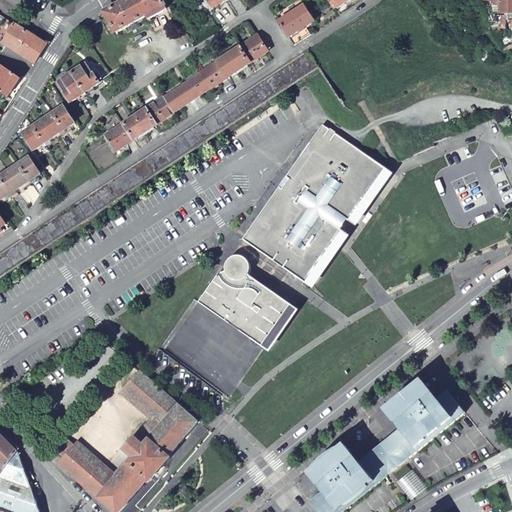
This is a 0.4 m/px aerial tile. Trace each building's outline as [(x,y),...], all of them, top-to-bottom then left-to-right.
[(128,0),(105,13),(116,33),(165,6),(162,0),(128,0)] [(226,0),(207,0),(213,9),(226,0)] [(329,0),(335,9),(344,3),(345,5),(352,0),(329,0)] [(500,13),(511,13),(511,0),(485,0),(485,1),(492,2),(492,5),(500,3),(500,13)] [(304,6),(279,22),(295,45),(312,34),(307,26),(314,22),(304,6)] [(47,45),(15,24),(2,43),(3,44),(34,64),(47,45)] [(259,35),(201,74),(210,89),(211,90),(269,51),(259,35)] [(319,68),(307,50),(215,112),(44,224),(19,240),(0,253),(0,278),(281,93),(319,68)] [(12,68),(0,59),(0,64),(9,71),(12,68)] [(71,73),(85,94),(101,83),(95,73),(93,75),(86,63),(71,73)] [(9,71),(0,64),(0,92),(9,98),(22,80),(16,76),(18,73),(12,68),(9,71)] [(68,104),(85,94),(71,73),(57,83),(64,94),(62,95),(68,104)] [(210,89),(201,74),(165,98),(175,113),(210,89)] [(175,113),(165,98),(107,136),(117,152),(175,114),(175,113)] [(75,123),(64,106),(24,134),(35,150),(75,123)] [(244,240),(298,278),(307,284),(360,207),(372,191),(378,195),(394,174),(391,172),(395,165),(386,154),(379,163),(374,159),(369,156),(358,149),(324,126),(287,178),(290,180),(283,190),(280,188),(244,240)] [(30,158),(0,177),(0,200),(0,201),(41,174),(30,158)] [(217,278),(200,303),(252,339),(264,347),(292,305),(264,286),(260,283),(256,281),(252,280),(251,277),(250,272),(251,268),(251,265),(249,261),(246,258),(243,257),(239,256),(237,256),(233,257),(231,258),(227,264),(226,266),(226,271),(224,272),(221,273),(217,278)] [(140,372),(124,390),(163,424),(158,429),(149,421),(125,448),(131,454),(131,461),(114,480),(75,446),(60,464),(96,496),(114,511),(120,511),(148,481),(149,482),(170,458),(169,457),(198,423),(140,372)] [(394,424),(395,423),(402,432),(419,454),(455,425),(437,403),(431,395),(432,394),(424,384),(386,414),(394,424)] [(466,417),(448,394),(437,403),(455,425),(466,417)] [(402,432),(358,466),(376,489),(419,454),(402,432)] [(18,453),(0,434),(0,465),(5,470),(18,453)] [(358,466),(352,457),(353,456),(346,446),(308,475),(317,485),(318,485),(325,494),(338,511),(346,511),(376,489),(358,466)] [(0,506),(15,511),(40,511),(18,453),(5,470),(0,476),(0,506)] [(412,473),(399,483),(413,501),(426,490),(412,473)] [(338,511),(325,494),(312,503),(319,511),(338,511)]
